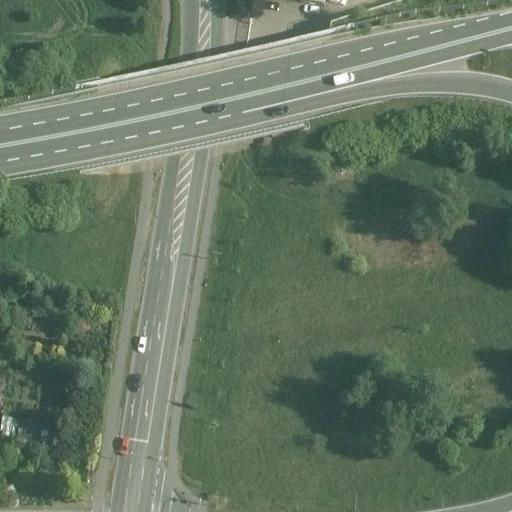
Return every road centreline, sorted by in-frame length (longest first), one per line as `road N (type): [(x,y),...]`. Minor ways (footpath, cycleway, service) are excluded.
road 1 (trunk): [(511,29),(0,142)]
road 2 (secondary): [(202,36),(134,511)]
road 3 (trunk): [(236,119),(511,48)]
road 4 (trunk): [(236,119),(279,125),(406,97),(459,94),(511,105)]
road 5 (trunk): [(0,165),(236,119)]
